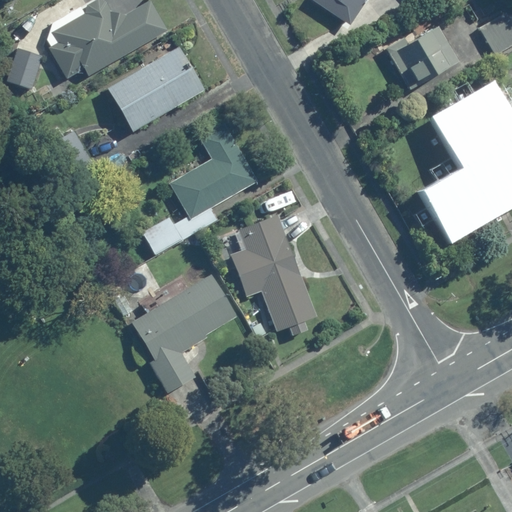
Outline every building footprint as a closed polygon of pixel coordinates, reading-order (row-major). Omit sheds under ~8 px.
[(167,30),(151,2),(126,16),(111,13),(106,3),(99,0),(88,6),(86,15),(53,33),(59,42),(50,47),(67,79),(85,69),(88,74),(167,30)] [(367,0),(314,0),(351,24),(367,0)] [(511,22),(507,14),(481,29),(495,54),(511,43),(511,22)] [(459,61),(439,28),(409,46),(404,38),(386,49),(410,90),(459,61)] [(108,88),(133,131),(205,90),(179,47),(108,88)] [(31,90),(42,57),(18,49),(7,82),(31,90)] [(511,139),(488,98),(441,125),(468,172),(428,196),(447,229),(511,192),(511,139)] [(258,182),(225,123),(200,137),(213,159),(170,183),(191,219),(258,182)] [(99,174),(75,130),(48,144),(72,189),(99,174)] [(122,152),(128,165),(145,157),(138,144),(122,152)] [(262,290),(276,330),(312,317),(277,216),(237,230),(233,232),(240,252),(231,255),(245,296),(254,293),(262,290)] [(210,274),(129,322),(152,360),(147,363),(166,394),(196,376),(181,349),(235,317),(210,274)]
